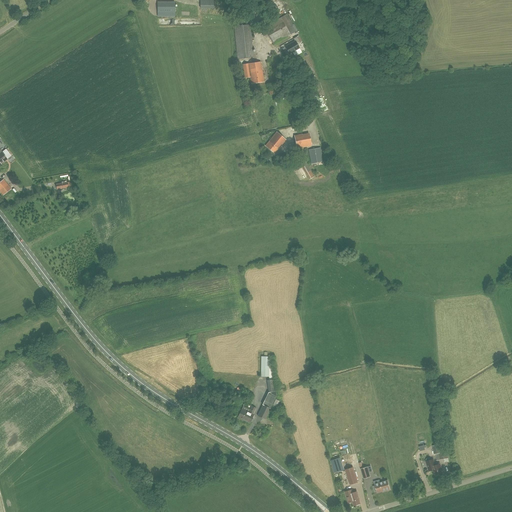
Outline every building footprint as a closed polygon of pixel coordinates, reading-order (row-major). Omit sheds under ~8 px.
[(213,0),(200,0),(200,9),(213,9),(213,0)] [(158,12),(175,12),(175,2),(158,2),(158,12)] [(287,14),(281,18),(290,34),(297,31),(293,24),(287,14)] [(280,18),(263,28),(273,44),(290,34),(280,18)] [(253,57),(250,25),(234,26),(237,59),(253,57)] [(293,38),(295,41),(285,46),(285,47),(285,48),(287,51),(287,50),(289,53),(299,48),(297,44),(300,42),(296,36),(293,38)] [(264,82),(261,62),(243,64),(245,78),(250,77),(251,84),(264,82)] [(295,66),(299,71),(304,67),(300,63),(295,66)] [(266,85),(270,95),(277,93),(273,82),(266,85)] [(278,149),(286,140),(277,132),(269,141),(265,146),(274,153),(278,149)] [(309,136),(295,138),(297,149),(311,146),(309,136)] [(320,148),(309,150),(311,164),(323,161),(320,148)] [(314,176),(299,150),(294,153),(309,179),(314,176)] [(11,189),(3,180),(0,182),(0,191),(3,195),(11,189)] [(260,377),(268,377),(268,357),(260,357),(260,377)] [(274,379),(269,380),(267,380),(269,392),(264,400),(262,405),(263,405),(258,416),(265,419),(270,409),(270,408),(275,397),(276,395),(274,379)] [(243,406),(241,409),(237,418),(243,421),(243,420),(249,423),(253,415),(256,408),(252,406),(250,409),(243,406)] [(434,454),(436,454),(437,460),(448,458),(446,448),(443,449),(442,444),(432,446),(434,454)] [(340,458),(330,461),(334,473),(344,470),(340,458)] [(429,471),(433,470),(434,472),(435,472),(436,476),(442,474),(439,463),(435,464),(433,459),(431,460),(430,459),(429,458),(426,459),(426,460),(426,461),(429,471)] [(361,469),(364,478),(370,476),(367,467),(361,469)] [(353,468),(346,470),(350,484),(357,482),(353,468)] [(373,487),(375,492),(377,491),(377,493),(383,491),(383,492),(390,490),(387,480),(380,482),(379,480),(374,482),(375,486),(373,487)] [(352,490),(349,491),(345,492),(346,497),(348,503),(352,501),(354,506),(356,505),(357,506),(360,505),(359,504),(360,504),(357,492),(353,493),(352,490)]
